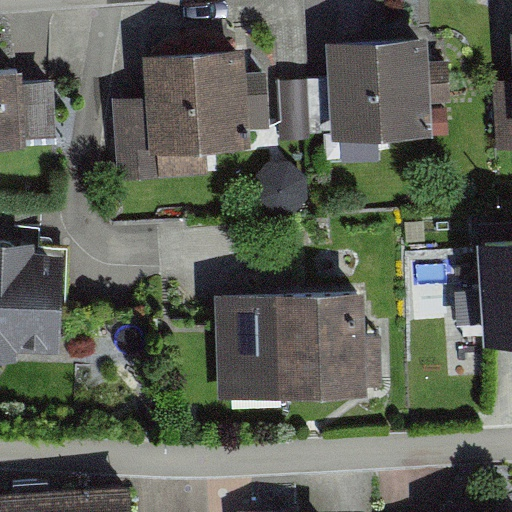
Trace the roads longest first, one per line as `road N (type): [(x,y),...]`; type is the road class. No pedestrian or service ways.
road 1 (residential): [(0,456),(186,465),(511,452)]
road 2 (residential): [(0,9),(122,0)]
